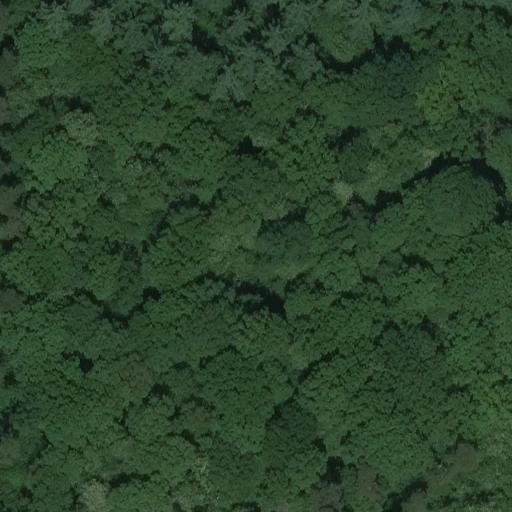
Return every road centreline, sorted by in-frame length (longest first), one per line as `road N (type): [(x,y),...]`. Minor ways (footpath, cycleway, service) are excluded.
road 1 (track): [(0,47),(240,122),(388,59),(511,23)]
road 2 (track): [(511,213),(240,122)]
